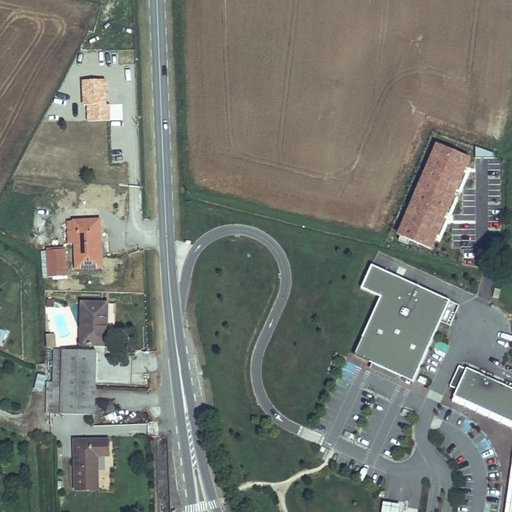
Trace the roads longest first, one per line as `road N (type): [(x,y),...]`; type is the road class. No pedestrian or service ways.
road 1 (secondary): [(180,368),(156,0)]
road 2 (secondary): [(218,511),(180,368)]
road 3 (secondary): [(180,368),(192,511)]
